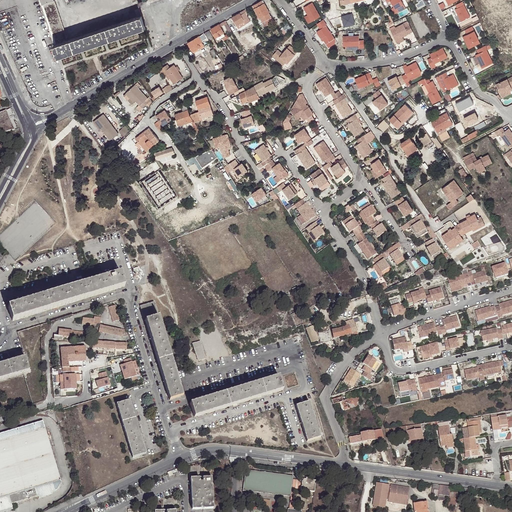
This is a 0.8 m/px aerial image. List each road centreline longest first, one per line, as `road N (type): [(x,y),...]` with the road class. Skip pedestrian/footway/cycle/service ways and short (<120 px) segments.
road 1 (residential): [(235,451),(511,488)]
road 2 (residential): [(65,511),(192,454),(235,451)]
road 3 (residential): [(33,126),(176,43)]
road 4 (residential): [(176,43),(264,181)]
road 5 (residential): [(447,37),(399,58),(327,67)]
